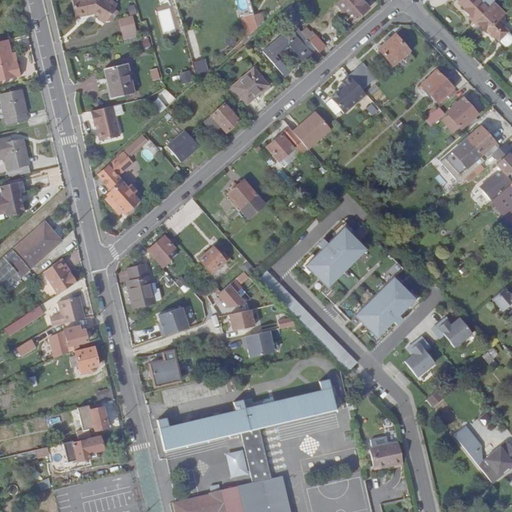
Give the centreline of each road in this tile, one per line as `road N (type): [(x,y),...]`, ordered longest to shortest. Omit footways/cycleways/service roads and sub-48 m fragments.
road 1 (residential): [(98,264),(401,0)]
road 2 (residential): [(339,211),(279,272),(402,399),(429,511)]
road 3 (residential): [(98,264),(35,0)]
road 4 (residential): [(156,511),(98,264)]
road 5 (residential): [(404,0),(511,111)]
